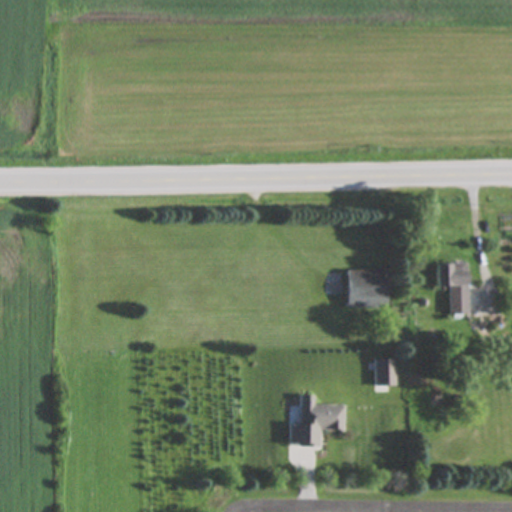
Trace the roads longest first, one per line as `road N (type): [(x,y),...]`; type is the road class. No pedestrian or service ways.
road 1 (secondary): [(511,176),(0,177)]
road 2 (residential): [(511,509),(237,511)]
